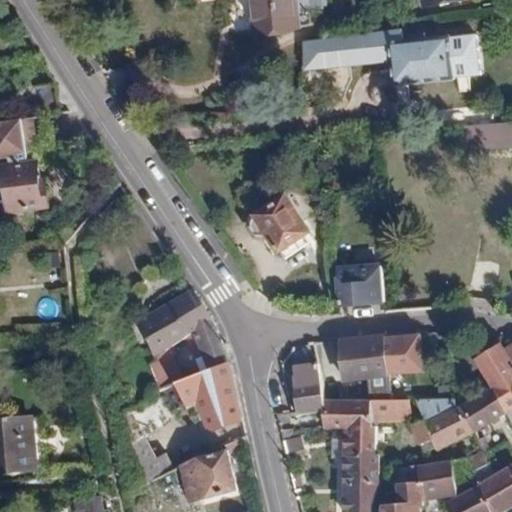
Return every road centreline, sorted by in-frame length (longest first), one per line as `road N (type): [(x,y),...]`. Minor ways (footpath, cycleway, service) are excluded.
road 1 (tertiary): [(25,0),(243,334)]
road 2 (residential): [(511,325),(466,318),(243,334)]
road 3 (tertiary): [(243,334),(283,511)]
